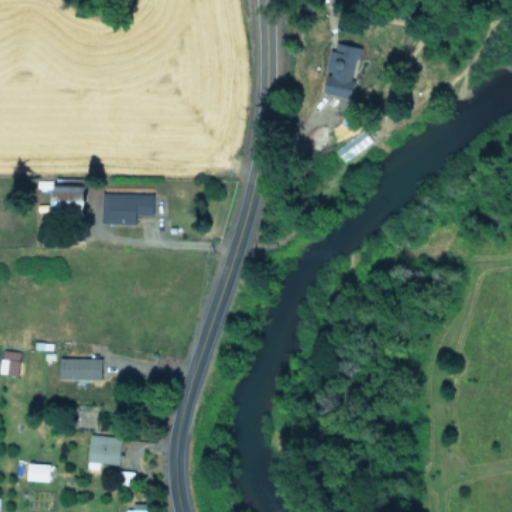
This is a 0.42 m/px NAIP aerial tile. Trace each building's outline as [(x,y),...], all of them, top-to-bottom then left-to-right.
[(348,97),(357,46),(334,42),(333,50),(328,49),(324,71),(325,71),(321,92),(348,97)] [(80,186),(48,186),(48,207),(80,207),(80,186)] [(151,215),(151,193),(99,192),(98,222),(134,223),(134,214),(151,215)] [(0,353),(0,373),(15,376),(19,352),(1,349),(0,353)] [(99,379),(99,358),(57,358),(57,379),(99,379)] [(86,468),(97,469),(97,464),(117,464),(118,435),(87,434),(86,468)]
